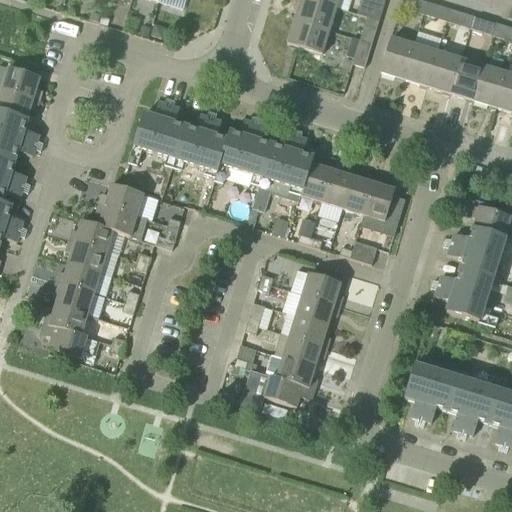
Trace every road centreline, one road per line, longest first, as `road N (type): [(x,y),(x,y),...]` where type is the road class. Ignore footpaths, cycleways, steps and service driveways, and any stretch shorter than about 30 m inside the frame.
road 1 (residential): [(511,488),(380,450),(363,423),(360,401),(443,158)]
road 2 (residential): [(225,71),(248,90),(362,123),(443,158)]
road 3 (residential): [(141,59),(77,41),(48,125),(59,146),(87,154),(108,148)]
